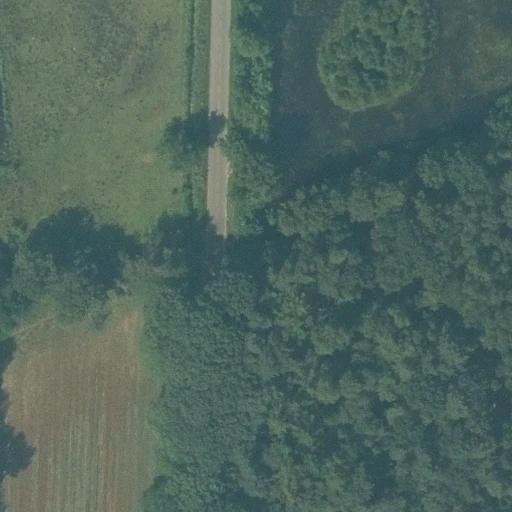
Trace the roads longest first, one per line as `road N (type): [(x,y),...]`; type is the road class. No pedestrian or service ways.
road 1 (unclassified): [(185,511),(201,0)]
road 2 (track): [(511,138),(123,282)]
road 3 (track): [(123,282),(0,329)]
